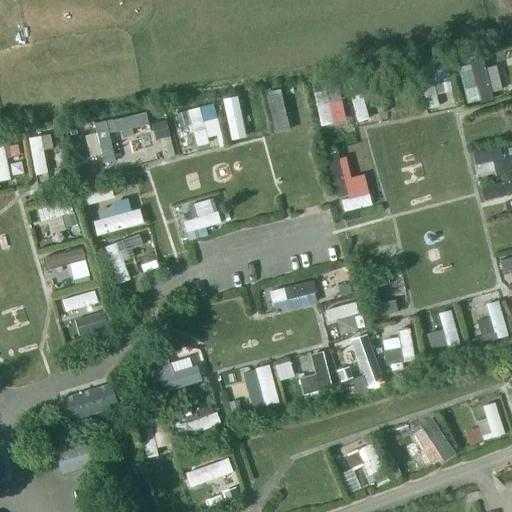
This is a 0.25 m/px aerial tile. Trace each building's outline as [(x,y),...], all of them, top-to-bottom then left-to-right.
[(502,63),(490,66),(488,59),(463,63),(470,101),(508,94),(502,63)] [(450,74),(458,72),(455,60),(447,62),(450,74)] [(352,78),(361,121),(373,118),(363,76),(352,78)] [(349,98),(323,101),(325,124),(351,121),(349,98)] [(193,107),(199,145),(213,143),(209,121),(222,119),(219,103),(193,107)] [(90,134),(94,156),(106,153),(108,162),(120,160),(115,131),(154,123),(152,111),(98,122),(100,132),(90,134)] [(68,138),(80,135),(77,126),(65,129),(68,138)] [(53,171),(49,148),(58,147),(55,131),(32,135),(39,174),(53,171)] [(511,159),(509,160),(505,147),(478,153),(480,162),(499,158),(502,172),(511,169),(511,159)] [(377,205),(370,173),(356,176),(351,154),(334,157),(346,211),(377,205)] [(88,209),(99,206),(96,193),(85,196),(88,209)] [(41,205),(46,221),(79,212),(74,196),(41,205)] [(187,202),(190,238),(213,236),(212,224),(224,223),(222,199),(187,202)] [(103,205),(106,219),(98,221),(100,233),(150,224),(146,207),(136,208),(135,200),(103,205)] [(367,267),(389,263),(386,243),(363,247),(367,267)] [(348,261),(356,260),(355,249),(347,250),(348,261)] [(70,311),(104,300),(100,287),(66,299),(70,311)] [(330,308),(334,321),(341,319),(345,333),(369,326),(361,299),(330,308)] [(494,320),(486,321),(489,338),(511,334),(511,333),(506,299),(491,302),(494,320)] [(91,324),(95,333),(106,328),(103,319),(91,324)] [(403,328),(406,345),(388,348),(390,363),(420,358),(415,326),(403,328)] [(320,373),(303,377),(307,391),(336,384),(328,349),(315,353),(320,373)] [(166,355),(149,360),(155,381),(177,375),(173,362),(169,363),(166,355)] [(284,379),(298,376),(295,362),(281,365),(284,379)] [(382,375),(378,362),(366,366),(370,378),(382,375)] [(342,383),(332,386),(335,396),(345,393),(342,383)] [(60,398),(66,421),(118,406),(112,384),(60,398)] [(182,438),(226,424),(222,411),(200,418),(196,407),(175,414),(182,438)] [(145,416),(152,458),(163,456),(161,446),(177,443),(174,423),(167,424),(165,412),(145,416)] [(440,417),(427,424),(443,455),(455,449),(440,417)] [(61,474),(90,465),(83,444),(55,452),(61,474)] [(346,459),(351,470),(364,465),(359,453),(346,459)] [(385,471),(373,476),(377,485),(389,480),(385,471)]
